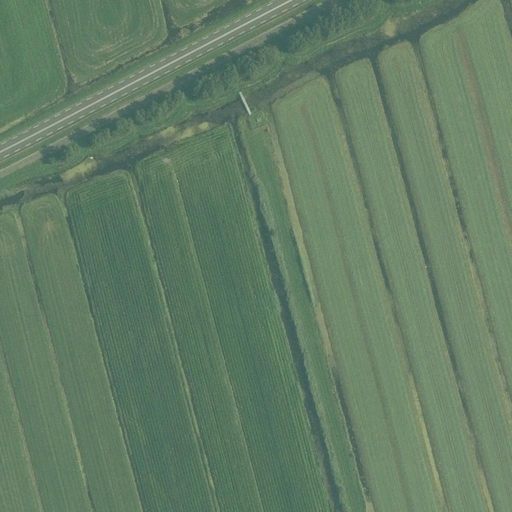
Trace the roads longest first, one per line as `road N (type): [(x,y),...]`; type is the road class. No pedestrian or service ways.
road 1 (unclassified): [(0,175),(336,0)]
road 2 (primary): [(0,152),(293,0)]
